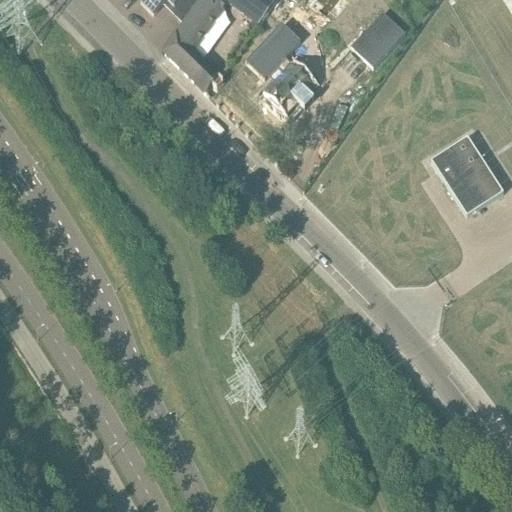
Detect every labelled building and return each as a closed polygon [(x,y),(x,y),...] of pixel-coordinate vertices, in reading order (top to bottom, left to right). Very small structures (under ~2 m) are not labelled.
[(168,4),(171,0),(145,0),(141,5),(154,18),(168,4)] [(260,28),(278,0),(203,0),(184,28),(165,58),(206,98),(222,81),(194,53),(228,6),(260,28)] [(171,0),(168,4),(185,22),(183,26),(184,27),(202,0),(171,0)] [(278,0),(260,28),(274,37),(302,0),(278,0)] [(404,37),(382,17),(350,50),(371,71),(404,37)] [(264,98),(287,120),(309,98),(311,100),(321,90),(293,62),(283,73),(286,76),(264,98)] [(432,167),(468,222),(504,198),(468,143),(432,167)]
